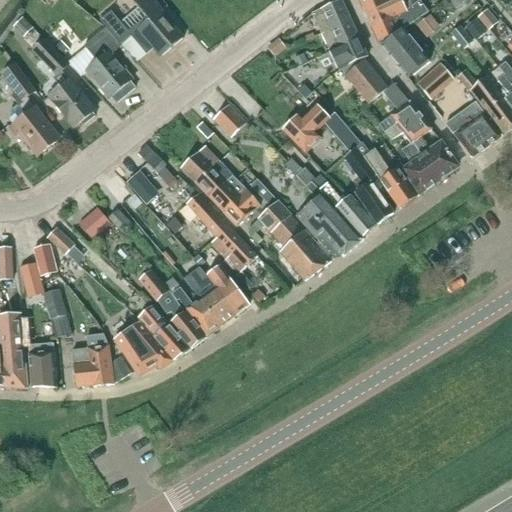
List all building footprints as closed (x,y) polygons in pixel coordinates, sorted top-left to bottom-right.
[(112,14),(102,22),(123,47),(133,38),(148,56),(155,51),(162,59),(185,40),(163,14),(164,13),(152,0),(139,0),(134,4),(140,11),(122,26),(112,14)] [(360,0),(364,8),(381,0),(360,0)] [(405,4),(403,0),(381,0),(364,8),(374,28),(408,12),(412,9),(421,2),(424,0),(408,0),(409,1),(405,4)] [(448,0),(457,11),(470,0),(448,0)] [(322,34),(351,20),(342,1),(313,16),(322,34)] [(408,12),(374,28),(380,43),(383,47),(405,30),(405,29),(416,23),(430,14),(421,2),(412,9),(408,12)] [(500,24),(489,11),(480,19),(490,32),(500,24)] [(442,30),(432,16),(419,27),(429,40),(442,30)] [(24,19),(14,29),(25,39),(34,29),(24,19)] [(351,20),(322,34),(331,52),(360,38),(351,20)] [(477,20),(466,29),(477,43),(488,34),(477,20)] [(462,27),(452,35),(465,51),(475,44),(462,27)] [(405,30),(383,47),(409,78),(410,79),(431,62),(405,29),(405,30)] [(87,49),(69,64),(82,78),(88,73),(112,101),(115,99),(120,106),(138,90),(133,84),(136,82),(114,56),(124,48),(108,30),(86,48),(87,49)] [(369,57),(360,38),(331,52),(340,71),(351,66),(369,57)] [(286,48),(281,41),(269,49),(274,57),(286,48)] [(47,42),(35,54),(58,78),(71,66),(47,42)] [(69,49),(62,42),(56,49),(65,58),(71,52),(68,50),(69,49)] [(305,56),(295,60),(299,68),(308,63),(305,56)] [(354,70),(351,66),(340,71),(345,77),(347,75),(354,86),(373,70),(366,61),(354,70)] [(511,68),(508,63),(500,69),(506,77),(511,85),(511,68)] [(419,86),(433,102),(457,82),(442,66),(419,86)] [(18,68),(5,77),(26,104),(21,108),(20,106),(12,113),(11,120),(15,126),(11,129),(17,137),(21,134),(29,144),(28,145),(27,147),(28,150),(29,152),(31,152),(34,152),(35,152),(39,157),(61,140),(30,101),(38,94),(18,68)] [(511,109),(511,85),(506,77),(500,69),(493,75),(499,83),(500,81),(511,96),(511,97),(506,102),(511,109)] [(362,96),(381,80),(373,70),(354,86),(362,96)] [(506,137),(511,132),(511,109),(506,102),(489,79),(479,86),(469,72),(461,77),(506,137)] [(381,80),(362,96),(369,105),(385,92),(400,112),(394,117),(399,124),(387,133),(393,141),(403,134),(411,145),(413,144),(423,138),(432,131),(396,84),(388,90),(381,80)] [(71,82),(50,98),(75,129),(83,123),(85,126),(97,117),(94,114),(97,112),(87,98),(85,100),(71,82)] [(478,104),(447,127),(473,161),(503,139),(478,104)] [(351,155),(353,153),(362,145),(336,114),(331,119),(318,106),(304,121),(300,117),(285,132),(307,155),(322,140),(316,134),(325,126),(351,155)] [(231,107),(217,121),(234,139),(248,125),(231,107)] [(204,124),(198,129),(209,141),(215,135),(204,124)] [(413,144),(440,182),(460,168),(448,146),(432,151),(423,138),(413,144)] [(440,182),(413,144),(411,145),(405,150),(415,163),(404,171),(421,196),(440,182)] [(197,184),(219,163),(206,149),(183,170),(197,184)] [(371,154),(363,161),(375,176),(377,175),(401,210),(419,198),(400,170),(393,175),(376,151),(371,154)] [(160,159),(152,168),(160,176),(166,169),(168,167),(160,159)] [(313,183),(315,181),(306,170),(304,172),(293,160),(288,166),(318,200),(298,218),(321,243),(320,244),(334,261),(341,255),(344,259),(364,242),(322,194),(313,183)] [(221,162),(219,163),(197,184),(211,199),(228,182),(232,187),(238,182),(238,180),(221,162)] [(160,176),(159,176),(172,189),(179,183),(166,170),(166,169),(160,176)] [(141,173),(128,185),(147,207),(161,196),(141,173)] [(364,240),(379,226),(352,198),(345,204),(321,176),(315,181),(313,183),(322,194),(324,192),(364,240)] [(260,220),(273,235),(292,218),(258,181),(252,187),(272,209),(260,220)] [(228,182),(211,199),(224,213),(243,195),(242,193),(245,190),(238,182),(232,187),(228,182)] [(357,196),(379,226),(394,215),(372,185),(357,196)] [(243,195),(224,213),(238,228),(261,207),(245,190),(242,193),(243,195)] [(136,196),(129,202),(136,211),(144,204),(136,196)] [(216,240),(229,228),(199,197),(187,206),(216,240)] [(112,225),(109,222),(99,209),(80,225),(94,240),(112,225)] [(120,212),(109,222),(112,224),(124,238),(134,228),(120,212)] [(292,218),(273,235),(286,250),(281,254),(305,283),(332,263),(305,232),(292,218)] [(176,219),(168,226),(176,235),(183,228),(176,219)] [(258,258),(229,228),(216,240),(217,241),(211,246),(226,262),(225,264),(238,277),(258,258)] [(58,230),(49,239),(67,257),(68,256),(76,262),(82,255),(75,248),(76,248),(58,230)] [(48,241),(33,252),(48,274),(68,259),(48,241)] [(14,250),(0,251),(2,276),(2,283),(16,282),(14,250)] [(36,266),(22,269),(30,299),(44,296),(36,266)] [(200,268),(185,280),(201,301),(222,328),(238,316),(208,277),(208,278),(200,268)] [(221,268),(208,277),(238,316),(250,307),(229,278),(221,268)] [(155,272),(142,281),(159,305),(160,304),(161,306),(168,316),(172,314),(176,320),(171,324),(192,351),(207,339),(187,313),(186,314),(174,297),(173,298),(169,292),(155,272)] [(222,328),(201,301),(194,306),(174,279),(166,285),(186,314),(187,313),(207,339),(222,328)] [(61,291),(44,297),(57,340),(61,338),(62,342),(74,339),(68,317),(68,316),(61,291)] [(192,351),(171,324),(170,325),(158,312),(145,324),(176,361),(192,351)] [(1,351),(25,350),(22,315),(0,317),(0,329),(2,349),(1,351)] [(162,371),(176,361),(145,324),(144,325),(142,323),(119,339),(126,348),(122,351),(141,378),(159,367),(162,371)] [(90,351),(73,352),(78,389),(94,388),(94,390),(115,386),(113,364),(111,349),(106,335),(88,337),(90,351)] [(54,345),(30,347),(34,388),(58,389),(54,345)] [(1,349),(0,348),(0,389),(4,390),(12,390),(10,369),(2,369),(1,351),(1,349)] [(10,369),(12,390),(29,390),(25,350),(1,351),(2,369),(10,369)] [(113,364),(115,386),(133,375),(122,358),(113,364)]
